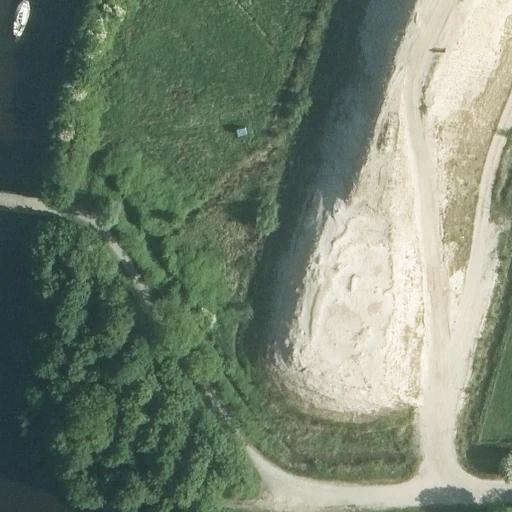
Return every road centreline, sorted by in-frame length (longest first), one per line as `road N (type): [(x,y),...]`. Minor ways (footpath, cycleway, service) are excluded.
road 1 (track): [(511,488),(321,497),(295,490),(238,440),(187,345),(115,244),(55,204)]
road 2 (primary): [(467,0),(416,140),(320,511)]
